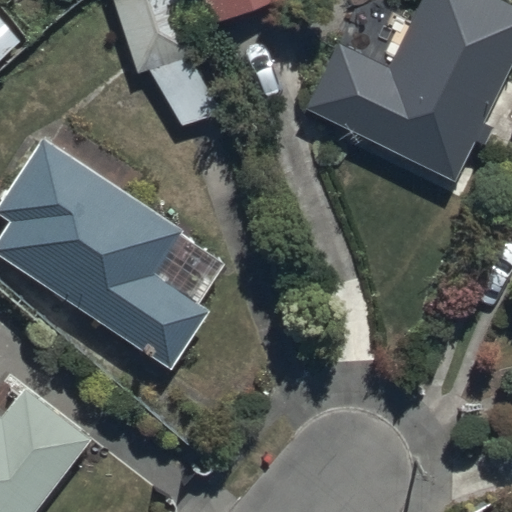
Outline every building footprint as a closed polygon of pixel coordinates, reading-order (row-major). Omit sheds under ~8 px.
[(176,0),(112,0),(133,69),(192,52),(176,0)] [(197,0),(204,20),(265,0),(197,0)] [(483,115),(511,55),(511,3),(505,0),(416,0),(389,58),(336,33),(303,103),(452,175),(472,133),(485,139),(494,120),(483,115)] [(0,52),(19,35),(0,14),(0,52)] [(183,224),(39,134),(0,196),(0,208),(10,214),(0,229),(0,253),(172,362),(207,305),(196,298),(221,258),(179,232),(183,224)] [(0,511),(30,511),(90,435),(22,383),(1,411),(0,410),(0,511)]
